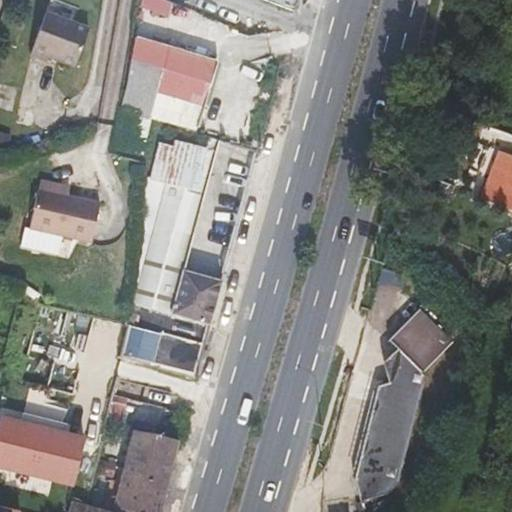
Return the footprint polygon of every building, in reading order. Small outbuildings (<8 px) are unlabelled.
[(170,13),(172,0),(142,0),(141,9),(170,13)] [(88,29),(45,13),(30,53),(47,60),(49,55),(75,65),(88,29)] [(217,62),(135,37),(118,111),(121,112),(114,147),(142,154),(150,119),(151,115),(196,129),(217,62)] [(125,323),(121,354),(194,376),(222,280),(184,270),(216,139),(209,138),(205,148),(174,141),(172,146),(158,142),(147,179),(143,261),(125,323)] [(511,161),(511,164),(505,161),(500,177),(505,179),(504,184),(487,178),(479,198),(511,211),(511,161)] [(40,179),(37,189),(67,195),(69,186),(40,179)] [(91,241),(99,202),(67,195),(37,189),(28,228),(23,227),(19,245),(57,253),(61,235),(91,241)] [(398,484),(426,376),(423,372),(453,342),(421,310),(391,340),(398,347),(383,363),(389,382),(377,385),(353,479),(360,501),(388,494),(398,484)] [(104,426),(117,428),(122,404),(110,401),(104,426)] [(85,438),(2,417),(0,424),(0,465),(74,484),(85,438)] [(122,475),(166,485),(178,440),(134,430),(122,475)] [(122,475),(111,511),(158,511),(166,485),(122,475)] [(72,503),(69,511),(103,511),(86,507),(72,503)]
